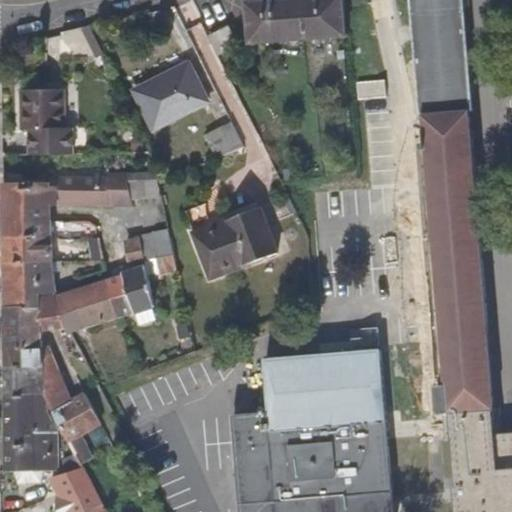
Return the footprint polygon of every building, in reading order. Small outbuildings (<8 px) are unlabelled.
[(249,44),(347,36),(343,0),(272,0),(246,2),(249,44)] [(462,0),(413,0),(435,268),(448,414),(450,414),(457,487),(455,489),(456,511),(511,511),(511,434),(496,436),(494,410),(496,410),(462,0)] [(229,28),(211,37),(220,55),(239,45),(229,28)] [(211,103),(191,63),(135,90),(155,131),(211,103)] [(67,130),(66,91),(23,92),(23,131),(31,131),(31,155),(74,154),(74,130),(67,130)] [(244,148),(232,123),(206,136),(218,159),(244,148)] [(50,186),(4,186),(5,306),(41,306),(42,297),(57,296),(53,207),(61,207),(134,206),(132,198),(147,198),(147,197),(144,172),(128,173),(109,173),(109,178),(57,178),(57,187),(50,186)] [(161,183),(159,172),(144,172),(147,197),(163,194),(161,183)] [(213,280),(281,252),(263,207),(194,237),(213,280)] [(146,260),(176,253),(170,229),(141,237),(146,260)] [(130,264),(146,260),(141,237),(126,239),(130,264)] [(105,263),(100,241),(89,240),(93,262),(105,263)] [(70,334),(72,334),(155,307),(147,268),(58,297),(68,329),(70,334)] [(41,306),(5,306),(6,366),(46,366),(46,346),(46,331),(68,329),(58,297),(57,296),(42,297),(41,306)] [(46,346),(46,366),(47,396),(68,434),(84,464),(96,458),(85,436),(103,426),(86,390),(74,397),(53,346),(46,346)] [(382,349),(359,351),(265,359),(270,412),(255,413),(255,408),(262,408),(260,380),(232,382),(234,410),(242,410),(242,414),(233,415),(242,511),(395,511),(394,492),(388,420),(382,349)] [(46,366),(6,366),(6,398),(47,396),(46,366)] [(47,396),(6,398),(7,449),(35,449),(35,435),(68,434),(47,396)] [(35,449),(7,449),(7,472),(60,470),(62,452),(71,472),(84,464),(68,434),(35,435),(35,449)] [(95,511),(106,506),(84,464),(71,472),(53,481),(67,511),(95,511)]
